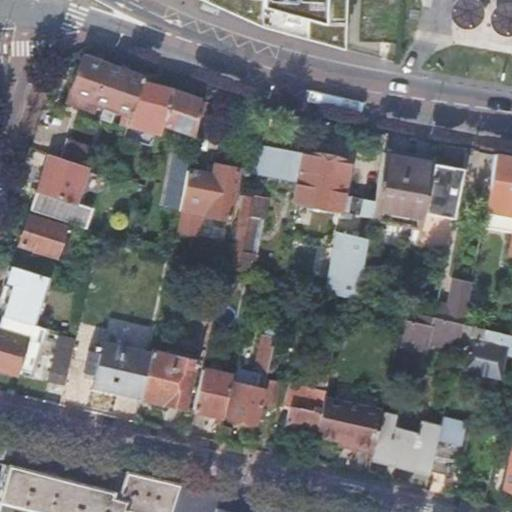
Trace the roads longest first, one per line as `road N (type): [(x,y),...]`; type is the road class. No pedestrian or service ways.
road 1 (secondary): [(90,0),(296,82),(511,118)]
road 2 (residential): [(396,511),(0,426)]
road 3 (residential): [(0,123),(18,50),(12,0)]
